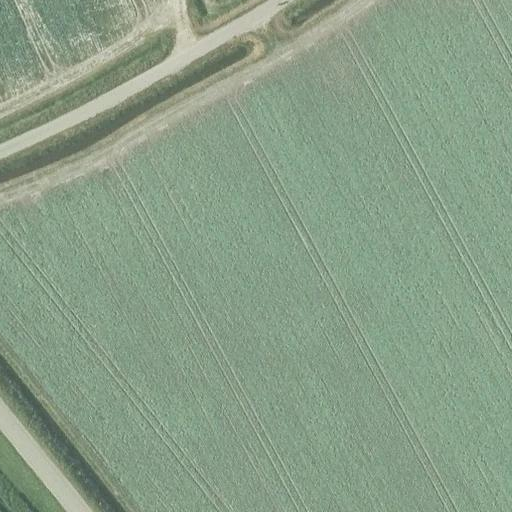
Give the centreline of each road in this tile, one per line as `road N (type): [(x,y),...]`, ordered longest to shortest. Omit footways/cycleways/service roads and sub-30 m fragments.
road 1 (unclassified): [(0,152),(157,74),(277,0)]
road 2 (tertiary): [(78,511),(0,415)]
